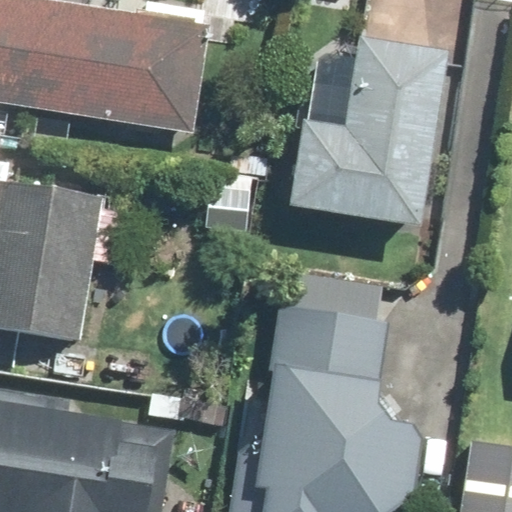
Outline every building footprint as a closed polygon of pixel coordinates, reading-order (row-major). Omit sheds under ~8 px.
[(0,0),(0,99),(24,104),(39,0),(0,0)] [(96,0),(39,0),(24,104),(188,129),(206,17),(96,0)] [(321,204),(315,236),(371,245),(376,212),(414,219),(443,42),(352,27),(339,120),(295,112),(281,197),(321,204)] [(0,316),(75,330),(87,257),(113,262),(121,215),(94,210),(98,191),(3,176),(4,164),(18,167),(24,136),(0,132),(0,316)] [(511,215),(505,215),(500,254),(511,256),(511,215)] [(252,216),(247,260),(274,264),(280,219),(252,216)] [(475,275),(466,326),(492,331),(502,278),(475,275)] [(372,396),(384,314),(273,299),(253,442),(235,439),(224,511),(375,511),(410,487),(418,432),(404,414),(384,411),(372,396)] [(79,408),(0,396),(0,511),(161,511),(174,435),(78,418),(79,408)]
